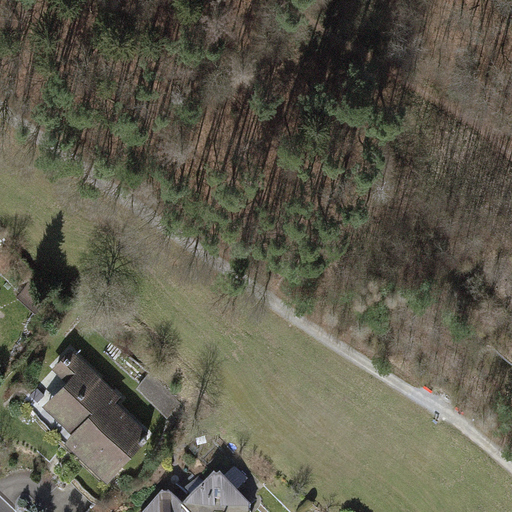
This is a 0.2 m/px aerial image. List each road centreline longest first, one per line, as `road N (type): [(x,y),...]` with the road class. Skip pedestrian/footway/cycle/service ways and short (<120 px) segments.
road 1 (track): [(0,107),(260,294)]
road 2 (track): [(511,463),(260,294)]
